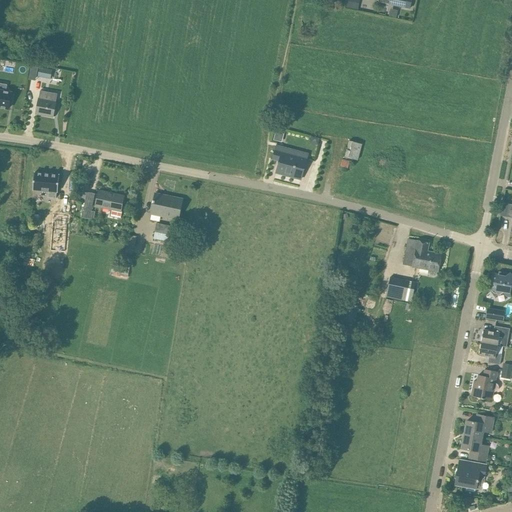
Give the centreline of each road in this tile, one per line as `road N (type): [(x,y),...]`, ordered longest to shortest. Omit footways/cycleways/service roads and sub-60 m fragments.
road 1 (unclassified): [(481,244),(336,202),(0,136)]
road 2 (unclassified): [(429,511),(481,244)]
road 3 (track): [(297,0),(259,186)]
road 4 (unclassified): [(481,244),(510,99)]
